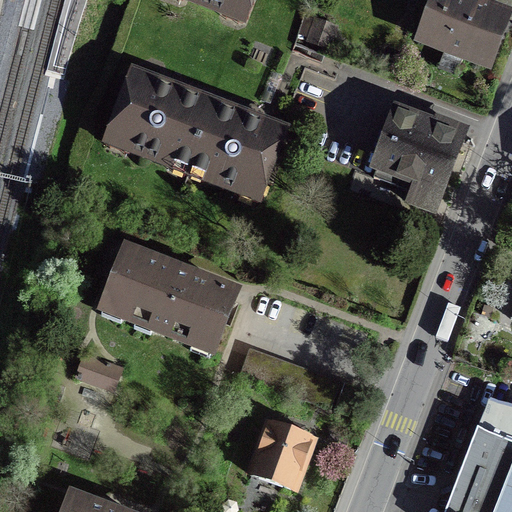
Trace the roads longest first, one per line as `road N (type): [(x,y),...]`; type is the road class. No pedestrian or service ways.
road 1 (residential): [(511,132),(365,511)]
road 2 (unknown): [(508,142),(320,85)]
